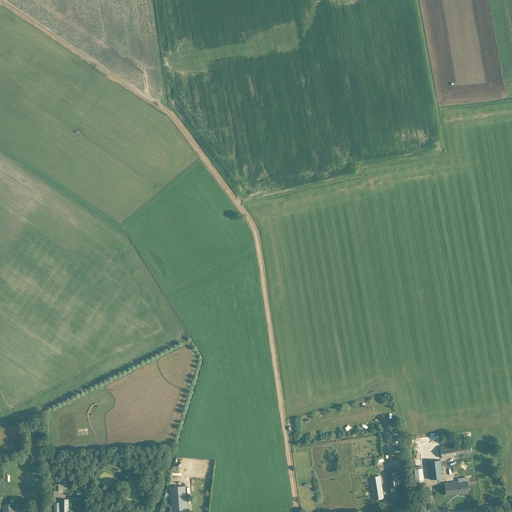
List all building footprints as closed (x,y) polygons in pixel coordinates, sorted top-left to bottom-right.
[(464,442),(440,445),(442,459),(466,456),(464,442)] [(440,460),(428,462),(431,480),(443,478),(440,460)] [(396,472),(388,473),(390,487),(395,487),(395,492),(400,491),(399,486),(403,485),(401,472),(396,472)] [(380,476),(370,478),(374,500),(383,498),(380,476)] [(459,481),(444,483),(446,495),(469,492),(468,480),(467,477),(461,478),(461,481),(459,481)] [(59,483),(59,492),(69,492),(68,483),(59,483)] [(173,487),(170,487),(171,507),(171,511),(175,511),(187,511),(187,506),(186,486),(184,486),(173,487)] [(68,511),(68,499),(60,499),(60,511),(68,511)]
